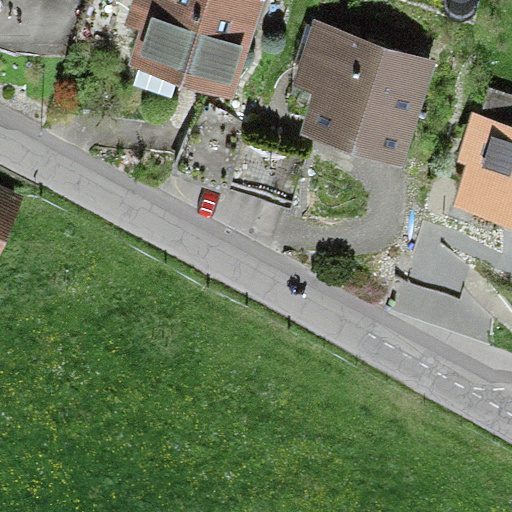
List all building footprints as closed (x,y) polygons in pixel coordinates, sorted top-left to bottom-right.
[(264,0),(136,0),(120,61),(241,93),(264,0)] [(435,63),(332,30),(300,127),(404,160),(435,63)] [(511,99),(492,93),(465,177),(511,191),(511,99)] [(250,129),(191,108),(174,162),(234,182),(250,129)] [(312,148),(250,129),(234,182),(295,201),(312,148)] [(0,262),(28,197),(0,185),(0,262)]
